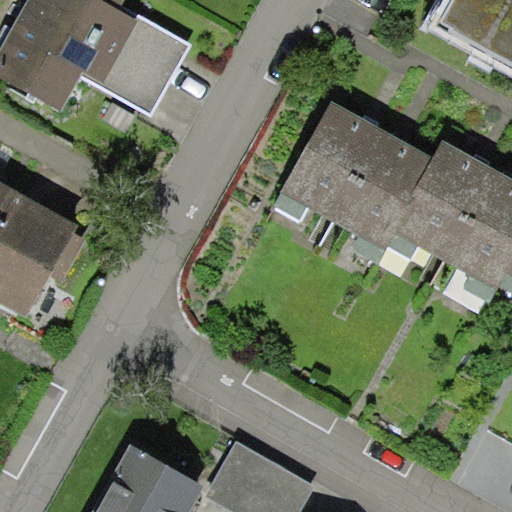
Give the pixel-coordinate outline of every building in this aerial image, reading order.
[(116,0),(0,0),(0,76),(56,108),(116,0)] [(511,0),(498,0),(492,13),(475,3),(451,46),(511,79),(511,0)] [(438,163),(326,103),(273,202),(385,262),(400,237),(438,163)] [(511,187),(447,152),(400,237),(493,289),(501,272),(511,252),(511,187)] [(0,297),(16,307),(60,228),(0,194),(0,297)] [(511,252),(501,272),(511,278),(511,252)] [(87,511),(171,511),(184,490),(121,454),(87,511)]
